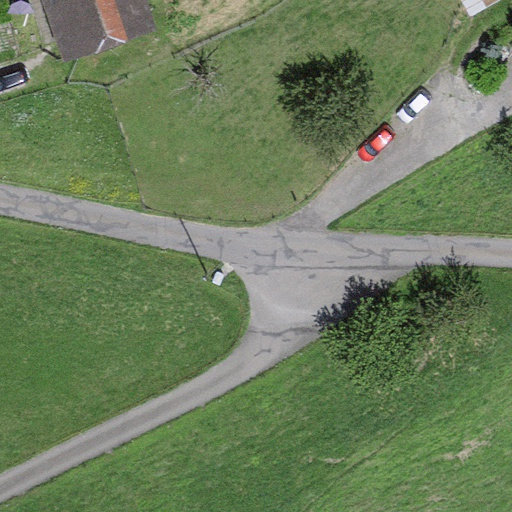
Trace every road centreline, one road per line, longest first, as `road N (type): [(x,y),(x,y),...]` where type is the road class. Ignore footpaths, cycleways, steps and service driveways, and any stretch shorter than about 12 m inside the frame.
road 1 (unclassified): [(511,256),(311,249),(159,232),(0,200)]
road 2 (unknown): [(311,249),(322,206),(353,170),(511,91)]
